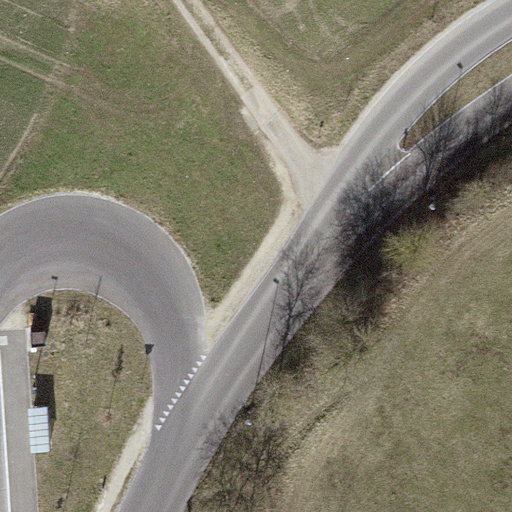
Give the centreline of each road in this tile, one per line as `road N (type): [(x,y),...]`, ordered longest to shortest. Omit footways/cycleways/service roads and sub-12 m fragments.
road 1 (primary): [(152,511),(194,423),(355,216),(511,95)]
road 2 (track): [(189,0),(286,144),(355,216)]
